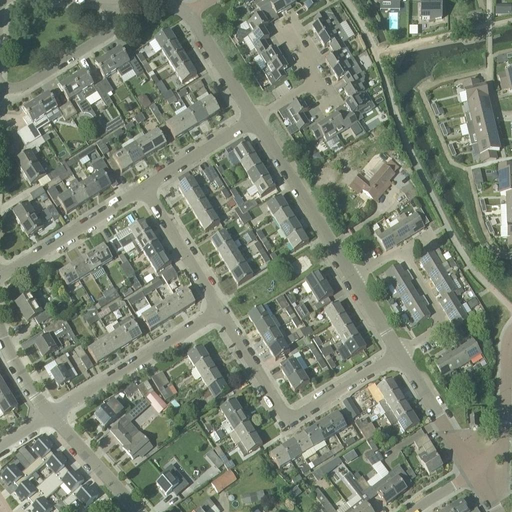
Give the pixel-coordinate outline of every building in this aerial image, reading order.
[(261,4),(268,14),(273,11),(276,16),(286,10),(279,0),(268,0),(263,3),(261,4)] [(279,0),(286,10),(296,4),(293,0),(279,0)] [(323,2),(321,0),(313,0),(304,6),(307,11),(323,2)] [(429,23),(434,21),(441,20),(441,17),(441,0),(428,0),(429,2),(420,2),(420,20),(421,20),(429,20),(429,23)] [(268,14),(261,4),(256,8),(258,11),(254,14),(257,18),(246,25),(250,30),(246,32),(237,30),(235,39),(238,44),(247,38),(263,29),(268,26),(263,18),(268,14)] [(495,15),(504,15),(504,7),(495,7),(495,15)] [(312,29),(318,38),(339,26),(329,11),(313,20),(316,26),(312,29)] [(348,41),(339,26),(318,38),(324,49),(329,46),(332,51),(342,44),(348,41)] [(263,29),(247,38),(257,54),(267,47),(264,42),(269,39),(263,29)] [(169,32),(169,31),(154,40),(161,52),(175,43),(169,32)] [(168,63),(182,54),(175,43),(161,52),(168,63)] [(325,62),(331,72),(346,63),(340,53),(346,50),(342,44),(332,51),(335,56),(325,62)] [(257,54),(266,69),(281,59),(275,49),(271,53),(267,47),(257,54)] [(120,49),(107,57),(117,72),(129,64),(120,49)] [(145,61),(141,54),(136,57),(141,64),(145,61)] [(182,54),(168,63),(175,74),(189,65),(182,54)] [(117,72),(107,57),(95,65),(104,80),(117,72)] [(262,71),(271,87),(286,77),(283,72),(287,69),(281,59),(266,69),(262,71)] [(346,63),(331,72),(338,82),(342,79),(345,84),(362,74),(352,59),(346,63)] [(143,73),(135,62),(129,65),(137,77),(143,73)] [(152,72),(147,65),(143,68),(147,75),(152,72)] [(189,65),(175,74),(182,85),(197,76),(196,75),(189,65)] [(71,79),(85,101),(92,97),(88,90),(93,87),(84,71),(71,79)] [(510,93),(511,92),(511,73),(505,75),(498,76),(501,90),(509,89),(510,93)] [(344,92),(350,102),(360,96),(360,97),(365,94),(365,93),(369,91),(364,83),(365,79),(362,74),(345,84),(349,90),(344,92)] [(159,84),(154,76),(150,79),(154,86),(159,84)] [(68,103),(77,97),(81,103),(77,105),(83,115),(91,110),(85,101),(71,79),(59,87),(68,103)] [(105,80),(99,84),(107,96),(113,92),(105,80)] [(192,95),(195,93),(204,87),(200,81),(188,88),(192,95)] [(465,92),(468,103),(486,99),(484,88),(479,89),(477,81),(463,85),(465,92)] [(99,84),(93,88),(106,108),(112,104),(108,98),(107,96),(99,84)] [(158,92),(161,97),(162,98),(166,95),(161,87),(157,90),(158,92)] [(177,95),(180,99),(187,95),(185,90),(177,95)] [(35,102),(45,117),(57,109),(48,94),(35,102)] [(345,117),(351,127),(357,124),(355,120),(358,118),(356,113),(371,103),(365,94),(360,97),(360,96),(350,102),(345,105),(350,114),(345,117)] [(177,101),(174,97),(166,102),(169,106),(177,101)] [(219,113),(210,98),(199,105),(208,119),(219,113)] [(486,100),(486,99),(468,103),(468,104),(470,114),(489,109),(486,100)] [(45,117),(35,102),(23,110),(28,118),(24,120),(28,127),(25,129),(25,130),(19,134),(18,133),(17,134),(25,148),(41,138),(33,125),(45,117)] [(306,120),(303,115),(307,112),(301,102),(290,109),(288,106),(278,112),(283,120),(285,121),(287,119),(292,127),(295,125),(295,126),(306,120)] [(63,107),(71,119),(77,115),(70,103),(63,107)] [(188,112),(197,126),(208,119),(199,105),(188,112)] [(154,106),(149,109),(160,126),(165,123),(154,106)] [(71,119),(63,107),(57,110),(65,122),(71,119)] [(489,109),(470,114),(473,124),(491,120),(489,109)] [(177,119),(186,133),(197,126),(188,112),(177,119)] [(141,114),(133,119),(138,125),(145,121),(141,114)] [(337,115),(327,122),(336,137),(351,127),(345,117),(340,120),(337,115)] [(186,133),(177,119),(166,126),(175,141),(175,140),(186,133)] [(306,120),(295,126),(299,132),(309,126),(306,120)] [(491,120),(473,124),(475,135),(494,130),(491,120)] [(326,143),(336,137),(327,122),(317,127),(316,125),(309,130),(316,141),(323,137),(326,143)] [(134,128),(132,123),(124,128),(127,133),(134,128)] [(120,130),(113,135),(116,139),(123,134),(120,130)] [(475,135),(478,145),(496,141),(494,130),(475,135)] [(165,146),(166,146),(157,131),(146,138),(155,153),(165,146)] [(113,135),(98,144),(96,145),(103,156),(109,152),(105,146),(116,139),(113,135)] [(15,162),(23,175),(38,165),(32,157),(40,152),(37,149),(45,144),(41,138),(35,142),(25,148),(26,148),(29,153),(15,162)] [(155,153),(146,138),(135,145),(144,159),(155,153)] [(499,152),(496,141),(478,145),(480,156),(482,163),(496,160),(494,153),(499,152)] [(144,159),(135,145),(124,152),(133,166),(144,159)] [(233,154),(240,165),(254,156),(248,146),(248,145),(233,154)] [(76,157),(79,162),(86,157),(84,152),(76,157)] [(133,166),(124,152),(107,163),(114,174),(119,170),(121,174),(122,173),(133,166)] [(261,167),(254,156),(240,165),(247,176),(261,167)] [(79,162),(76,157),(66,164),(69,169),(79,162)] [(111,187),(104,177),(110,173),(101,160),(91,167),(96,176),(91,180),(100,194),(110,187),(110,188),(111,187)] [(363,179),(362,179),(359,176),(349,188),(358,196),(362,192),(372,201),(394,175),(393,174),(398,168),(390,161),(385,167),(384,166),(375,176),(370,172),(363,179)] [(64,162),(61,164),(60,165),(62,167),(66,174),(59,178),(61,182),(73,175),(69,169),(66,164),(64,162)] [(38,165),(23,175),(30,187),(46,178),(38,165)] [(499,184),(511,183),(511,165),(499,166),(499,184)] [(62,167),(46,177),(50,183),(47,185),(59,178),(66,174),(62,167)] [(216,170),(221,177),(225,174),(220,167),(216,170)] [(247,176),(254,187),(268,179),(261,167),(247,176)] [(214,181),(214,182),(218,179),(216,176),(211,168),(203,173),(209,184),(214,181)] [(59,178),(47,185),(50,189),(61,182),(59,178)] [(227,178),(223,181),(227,188),(232,186),(227,178)] [(178,189),(184,200),(199,191),(192,179),(177,189),(178,189)] [(223,186),(218,179),(214,182),(218,189),(223,186)] [(268,179),(254,187),(260,199),(275,190),(275,189),(274,189),(268,179)] [(419,189),(412,179),(408,182),(409,184),(400,191),(408,202),(417,195),(415,191),(419,189)] [(100,194),(91,180),(80,187),(89,201),(100,194)] [(74,191),(69,194),(77,208),(89,201),(80,187),(79,187),(75,181),(70,184),(74,191)] [(500,196),(507,196),(507,195),(511,194),(511,183),(499,184),(500,196)] [(30,195),(34,201),(45,194),(41,188),(30,195)] [(54,189),(47,193),(49,196),(57,209),(61,207),(66,215),(67,215),(67,214),(77,208),(69,194),(61,199),(56,192),(54,189)] [(239,197),(234,189),(229,192),(234,199),(239,197)] [(225,200),(230,197),(225,190),(220,193),(225,200)] [(184,200),(191,211),(206,202),(199,191),(184,200)] [(266,207),(273,218),(287,209),(281,199),(281,198),(266,207)] [(249,202),(238,208),(243,215),(247,213),(257,207),(253,201),(250,203),(249,202)] [(191,211),(198,222),(213,213),(206,202),(191,211)] [(20,227),(35,217),(28,204),(12,214),(20,227)] [(60,218),(54,209),(52,206),(46,210),(54,222),(60,218)] [(243,215),(238,208),(234,211),(238,218),(243,215)] [(294,221),(287,209),(273,218),(280,230),(294,221)] [(205,232),(204,233),(205,233),(220,224),(213,213),(198,222),(205,232)] [(247,213),(243,215),(247,223),(252,220),(247,213)] [(243,226),(247,223),(243,215),(238,218),(243,226)] [(403,215),(400,217),(411,236),(424,228),(416,215),(407,221),(403,215)] [(35,217),(20,227),(28,239),(43,230),(35,217)] [(399,244),(411,236),(400,217),(395,220),(399,226),(390,231),(399,244)] [(116,239),(115,239),(109,243),(116,254),(132,244),(150,233),(144,222),(143,221),(129,230),(131,235),(119,243),(116,239)] [(294,221),(280,230),(287,241),(301,232),(294,221)] [(378,230),(374,233),(386,252),(399,244),(390,231),(382,236),(378,230)] [(260,242),(265,239),(260,231),(256,234),(260,242)] [(251,243),(256,240),(251,232),(247,235),(251,243)] [(308,242),(301,232),(287,241),(294,251),(293,251),(294,252),(308,243),(308,242)] [(142,253),(157,244),(150,233),(132,244),(139,255),(142,253)] [(211,242),(217,253),(232,244),(225,233),(210,242),(210,243),(211,242)] [(265,239),(260,242),(267,253),(272,250),(265,239)] [(258,253),(260,257),(265,254),(258,243),(249,248),(254,256),(258,253)] [(149,264),(164,255),(157,244),(142,253),(149,264)] [(224,264),(239,255),(232,244),(217,253),(224,264)] [(92,254),(101,268),(112,261),(103,246),(102,247),(103,247),(92,254)] [(438,250),(419,262),(427,275),(441,266),(435,258),(441,255),(438,250)] [(101,268),(92,254),(81,261),(90,275),(94,282),(105,275),(101,268)] [(271,265),(265,254),(260,257),(265,265),(267,268),(271,265)] [(278,261),(274,254),(270,256),(274,264),(278,261)] [(118,258),(123,265),(127,262),(122,255),(118,258)] [(170,266),(164,255),(149,264),(156,275),(171,266),(170,266)] [(224,264),(231,275),(245,267),(239,255),(224,264)] [(90,275),(81,261),(70,267),(79,282),(90,275)] [(127,262),(123,265),(120,267),(126,278),(132,274),(134,273),(127,262)] [(410,276),(407,272),(403,274),(398,266),(384,274),(392,287),(410,276)] [(441,266),(427,275),(435,288),(454,276),(452,272),(446,275),(441,266)] [(79,282),(70,267),(59,274),(58,274),(68,289),(79,282)] [(237,286),(238,287),(252,278),(245,267),(231,275),(238,286),(237,286)] [(173,269),(164,274),(161,276),(166,284),(177,277),(173,269)] [(319,274),(319,273),(304,282),(311,294),(325,285),(319,274)] [(141,289),(132,274),(126,278),(135,292),(141,289)] [(413,281),(410,276),(392,287),(400,300),(414,291),(409,283),(413,281)] [(454,276),(435,288),(443,300),(456,292),(451,283),(457,280),(454,276)] [(152,286),(155,290),(162,286),(160,282),(152,286)] [(328,299),(333,296),(332,295),(332,296),(325,285),(311,294),(318,305),(314,307),(317,312),(330,303),(328,299)] [(443,300),(438,303),(446,316),(460,308),(460,307),(470,301),(468,298),(458,304),(455,299),(470,289),(467,285),(456,292),(443,300)] [(152,286),(141,293),(145,298),(144,297),(155,290),(152,286)] [(131,288),(122,294),(125,298),(133,293),(131,288)] [(186,290),(174,297),(183,311),(194,305),(195,305),(186,290)] [(408,313),(426,302),(423,297),(419,300),(414,291),(400,300),(408,313)] [(288,292),(284,295),(287,298),(291,306),(296,303),(291,296),(288,292)] [(116,293),(105,300),(108,304),(119,298),(116,293)] [(145,298),(141,293),(127,302),(130,307),(145,298)] [(30,296),(16,305),(27,323),(34,319),(38,326),(52,317),(48,310),(41,314),(30,296)] [(285,310),(289,307),(282,296),(275,300),(282,311),(285,310)] [(163,304),(172,318),(183,311),(174,297),(163,304)] [(479,305),(475,299),(467,304),(471,310),(479,305)] [(105,300),(94,307),(97,311),(108,304),(105,300)] [(429,306),(426,302),(408,313),(416,326),(430,317),(425,309),(429,306)] [(291,306),(298,317),(301,321),(309,316),(302,304),(297,308),(295,304),(296,303),(291,306)] [(116,304),(108,309),(110,313),(118,308),(116,304)] [(163,304),(152,311),(161,325),(172,318),(163,304)] [(330,325),(345,316),(338,306),(339,305),(338,305),(323,314),(330,325)] [(89,316),(96,312),(97,311),(94,307),(86,311),(89,316)] [(289,307),(285,310),(296,328),(303,324),(301,321),(298,323),(289,307)] [(248,318),(255,328),(269,319),(262,308),(247,317),(248,318)] [(460,308),(446,316),(454,329),(474,317),(471,312),(465,316),(460,308)] [(97,315),(100,320),(107,315),(104,311),(98,315),(97,315)] [(151,332),(161,325),(152,311),(141,318),(138,320),(144,328),(146,326),(150,332),(151,332)] [(77,317),(74,312),(66,317),(69,322),(77,317)] [(98,315),(96,312),(89,316),(91,319),(86,322),(88,327),(100,320),(97,315),(98,315)] [(405,315),(400,318),(404,324),(409,321),(405,315)] [(337,336),(351,327),(345,316),(330,325),(337,336)] [(61,348),(58,341),(68,335),(71,333),(63,319),(43,331),(47,338),(35,345),(43,359),(61,348)] [(262,339),(276,331),(269,319),(255,328),(262,339)] [(133,323),(121,330),(130,344),(141,338),(142,338),(133,323)] [(115,334),(110,337),(119,351),(130,344),(121,330),(118,325),(112,329),(115,334)] [(303,328),(308,336),(310,338),(314,336),(309,328),(307,329),(305,327),(303,328)] [(340,341),(344,347),(358,338),(351,327),(337,336),(332,339),(335,344),(340,341)] [(304,339),(308,336),(303,328),(299,331),(304,339)] [(283,342),(276,331),(262,339),(268,351),(283,342)] [(295,334),(283,342),(268,351),(275,361),(275,362),(290,353),(287,348),(299,340),(295,334)] [(119,351),(110,337),(99,343),(108,358),(119,351)] [(481,355),(470,337),(465,340),(468,344),(460,349),(468,362),(481,355)] [(322,345),(317,338),(312,341),(317,348),(322,345)] [(365,348),(358,338),(344,347),(351,358),(366,349),(365,348)] [(97,364),(108,358),(99,343),(88,350),(97,365),(98,365),(97,364)] [(317,364),(318,363),(322,361),(312,345),(308,348),(315,359),(314,359),(317,364)] [(324,359),(329,356),(333,354),(329,347),(325,350),(324,349),(320,352),(324,359)] [(202,348),(187,357),(194,368),(208,360),(202,349),(202,348)] [(452,354),(449,350),(444,353),(455,370),(468,362),(460,349),(452,354)] [(444,353),(440,355),(443,360),(434,365),(443,378),(455,370),(444,353)] [(73,369),(65,356),(54,362),(58,370),(51,375),(59,388),(71,381),(66,373),(73,369)] [(331,370),(336,368),(329,356),(324,359),(331,370)] [(80,360),(82,363),(87,371),(93,368),(88,359),(86,357),(80,360)] [(208,360),(194,368),(201,380),(215,371),(208,360)] [(288,382),(302,373),(295,361),(280,371),(281,371),(288,382)] [(318,363),(322,371),(324,374),(329,372),(322,361),(318,363)] [(215,371),(201,380),(207,391),(222,382),(215,371)] [(158,390),(163,388),(169,384),(162,373),(151,379),(158,390)] [(302,373),(288,382),(294,392),(294,393),(309,384),(302,373)] [(463,382),(460,377),(453,381),(456,386),(463,382)] [(376,390),(383,401),(398,392),(391,381),(376,390)] [(147,382),(142,385),(147,393),(151,390),(147,382)] [(205,399),(210,395),(214,402),(229,393),(229,392),(228,392),(222,382),(207,391),(202,394),(205,399)] [(153,393),(151,390),(147,393),(142,385),(137,388),(134,384),(123,391),(126,397),(138,390),(144,401),(146,399),(153,393)] [(4,386),(0,388),(0,403),(10,397),(4,386)] [(165,391),(163,388),(158,390),(165,402),(173,397),(168,389),(165,391)] [(386,415),(405,403),(398,392),(383,401),(379,404),(386,415)] [(168,409),(166,407),(156,395),(153,393),(146,399),(148,402),(147,402),(158,415),(162,411),(163,413),(168,409)] [(10,397),(0,403),(0,411),(3,416),(17,408),(10,397)] [(349,399),(342,403),(353,420),(357,417),(359,416),(349,399)] [(114,400),(106,407),(94,418),(104,429),(121,414),(116,409),(119,406),(114,400)] [(220,410),(227,422),(241,413),(235,402),(234,401),(220,410)] [(397,423),(411,414),(405,403),(386,415),(383,416),(390,427),(397,423)] [(166,407),(168,409),(172,414),(175,411),(176,410),(170,404),(166,407)] [(175,411),(172,414),(181,424),(185,420),(176,410),(175,411)] [(233,433),(248,424),(241,413),(227,422),(233,433)] [(326,421),(335,436),(346,429),(337,414),(336,414),(337,415),(326,421)] [(419,425),(411,414),(397,423),(404,434),(419,425)] [(471,429),(478,428),(477,416),(470,417),(471,429)] [(360,431),(368,426),(365,420),(360,422),(359,421),(355,424),(360,431)] [(315,428),(324,442),(335,436),(326,421),(315,428)] [(208,433),(212,430),(208,423),(203,426),(208,433)] [(133,460),(138,456),(140,459),(152,449),(139,434),(138,435),(128,424),(114,436),(124,447),(122,449),(133,460)] [(235,447),(236,446),(255,435),(248,424),(233,433),(228,436),(235,447)] [(368,426),(360,431),(366,441),(366,442),(375,437),(368,426)] [(304,435),(313,449),(324,442),(315,428),(304,435)] [(212,430),(208,433),(215,444),(219,441),(212,430)] [(255,435),(236,446),(243,458),(262,446),(262,445),(261,446),(255,435)] [(304,435),(293,442),(302,456),(313,449),(304,435)] [(418,450),(430,443),(426,436),(414,444),(418,450)] [(355,443),(352,439),(345,443),(347,448),(355,443)] [(302,456),(293,442),(282,449),(291,463),(302,456)] [(47,462),(37,470),(42,476),(60,461),(55,455),(59,451),(52,443),(39,454),(47,462)] [(373,444),(369,447),(373,454),(378,451),(373,444)] [(344,450),(341,445),(334,450),(336,455),(344,450)] [(218,457),(223,455),(218,447),(214,450),(218,457)] [(418,458),(421,463),(429,476),(442,468),(435,456),(437,455),(433,448),(425,453),(418,458)] [(22,449),(18,453),(22,458),(27,454),(22,449)] [(291,463),(282,449),(271,455),(270,455),(279,470),(291,463)] [(323,457),(325,461),(333,457),(330,452),(323,457)] [(372,467),(383,461),(379,454),(368,461),(372,467)] [(223,466),(226,470),(227,471),(228,472),(232,469),(230,466),(223,455),(218,457),(223,466)] [(60,478),(51,486),(56,492),(74,477),(68,471),(73,467),(66,459),(53,470),(60,478)] [(314,468),(322,464),(319,459),(311,464),(314,468)] [(330,463),(335,469),(341,464),(337,459),(330,463)] [(179,466),(176,469),(169,475),(168,475),(156,485),(166,497),(185,480),(180,473),(182,471),(179,466)] [(308,466),(300,471),(302,475),(311,470),(308,466)] [(388,476),(382,480),(396,498),(406,490),(405,489),(411,483),(398,467),(387,476),(388,476)] [(20,470),(7,481),(14,490),(19,486),(24,491),(42,476),(37,470),(27,479),(20,470)] [(236,480),(234,478),(231,473),(229,471),(210,484),(218,495),(223,491),(222,490),(236,480)] [(294,485),(302,481),(299,476),(291,481),(294,485)] [(74,477),(56,492),(61,498),(70,490),(78,498),(91,487),(83,479),(79,483),(74,477)] [(362,478),(356,482),(364,493),(370,488),(362,478)] [(348,484),(358,497),(364,493),(356,482),(354,479),(348,484)] [(386,506),(396,498),(382,480),(372,488),(386,506)] [(34,486),(21,497),(28,506),(33,502),(38,508),(56,492),(51,486),(41,495),(34,486)] [(321,507),(325,511),(334,511),(317,490),(312,494),(321,507)] [(56,492),(38,508),(41,511),(55,511),(51,506),(61,498),(56,492)] [(87,493),(69,508),(72,511),(76,511),(84,506),(89,511),(93,511),(104,503),(97,495),(92,499),(87,493)] [(258,503),(256,493),(249,494),(251,504),(258,503)] [(197,509),(199,511),(198,511),(209,511),(215,507),(208,500),(197,509)] [(361,500),(350,509),(352,511),(370,511),(364,504),(361,500)] [(462,503),(461,502),(448,509),(449,511),(478,511),(476,509),(471,511),(467,511),(465,509),(467,508),(467,506),(466,503),(463,502),(462,503)] [(62,503),(56,508),(59,511),(62,511),(67,508),(62,503)]
